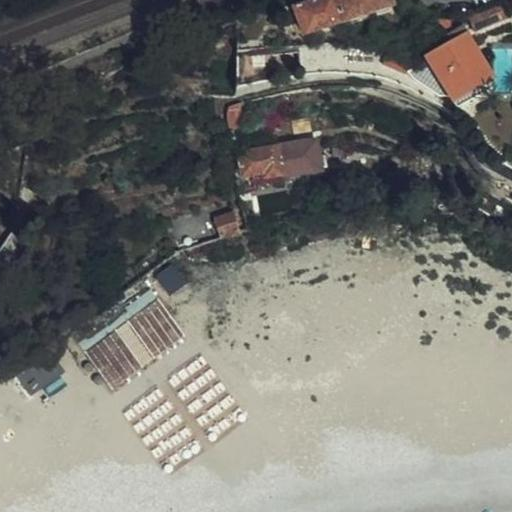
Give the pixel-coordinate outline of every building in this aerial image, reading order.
[(271,0),(270,0),(273,6),(282,4),(290,24),(362,0),(271,0)] [(491,0),(465,0),(454,4),(459,17),(494,6),(491,0)] [(283,36),(285,64),(300,63),(328,61),(367,74),(406,87),(411,80),(421,86),(425,81),(438,89),(445,100),(475,82),(463,58),(452,32),(456,30),(450,18),(435,26),(436,30),(439,36),(417,48),(399,58),(391,61),(395,45),(364,37),(340,33),(285,35),(283,36)] [(414,42),(417,48),(439,36),(436,30),(414,42)] [(456,30),(452,32),(463,58),(467,57),(456,30)] [(215,106),(216,116),(228,115),(227,93),(217,96),(215,106)] [(255,134),(226,137),(228,157),(238,157),(240,163),(270,160),(271,164),(286,163),(286,160),(305,158),(303,144),(302,130),(255,134)] [(303,144),(305,158),(312,158),(311,143),(303,144)] [(482,163),(478,169),(509,184),(511,179),(511,165),(490,154),(487,153),(482,163)] [(38,169),(27,162),(22,161),(20,178),(36,179),(38,169)] [(203,205),(209,228),(228,223),(220,200),(203,205)] [(88,353),(113,389),(185,337),(160,301),(88,353)] [(53,356),(18,378),(29,396),(64,374),(53,356)]
